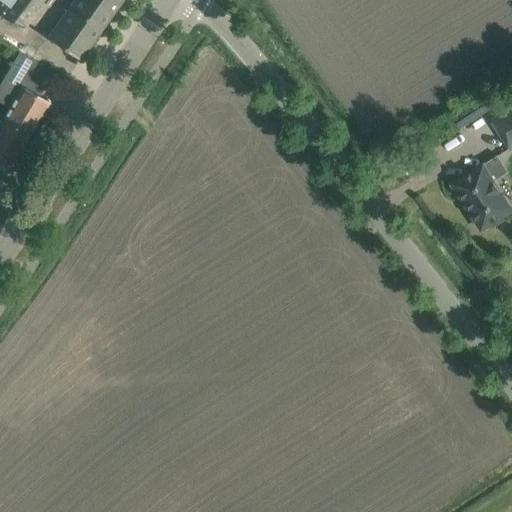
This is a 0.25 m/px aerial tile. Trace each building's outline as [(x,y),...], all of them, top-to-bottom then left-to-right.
[(10,0),(0,15),(0,16),(21,31),(42,0),(10,0)] [(73,0),(47,37),(79,60),(122,0),(73,0)] [(28,136),(48,102),(21,86),(4,76),(0,82),(0,102),(9,107),(3,116),(1,119),(28,136)] [(511,108),(492,121),(509,148),(511,146),(511,108)] [(0,166),(7,170),(28,136),(1,119),(3,116),(0,113),(0,166)] [(504,219),(502,216),(511,210),(483,165),(452,184),(481,229),(490,223),(492,227),(504,219)]
